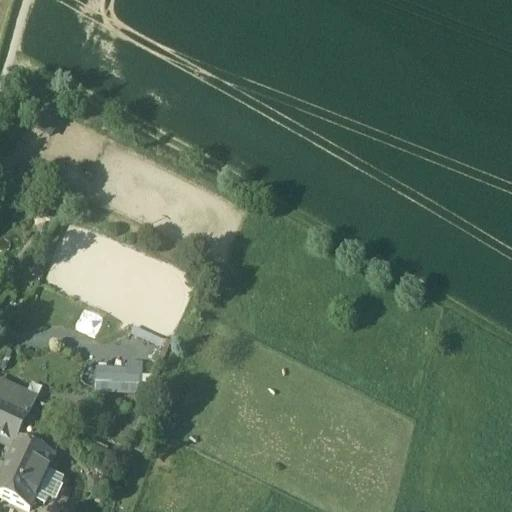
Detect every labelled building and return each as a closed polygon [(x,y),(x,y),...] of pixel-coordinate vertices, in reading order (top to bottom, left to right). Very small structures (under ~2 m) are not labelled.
[(41,105),(30,131),(50,139),(61,114),(41,105)] [(127,370),(96,368),(94,392),(139,396),(142,363),(128,362),(127,370)] [(35,404),(0,386),(0,406),(28,420),(35,404)] [(28,420),(0,406),(0,441),(15,448),(17,443),(28,420)] [(28,420),(17,443),(22,446),(33,422),(28,420)] [(62,436),(33,422),(22,446),(53,460),(63,437),(62,436)] [(53,460),(22,446),(0,493),(0,500),(25,511),(29,511),(34,503),(47,474),(53,460)] [(62,481),(47,474),(34,503),(49,509),(62,481)]
